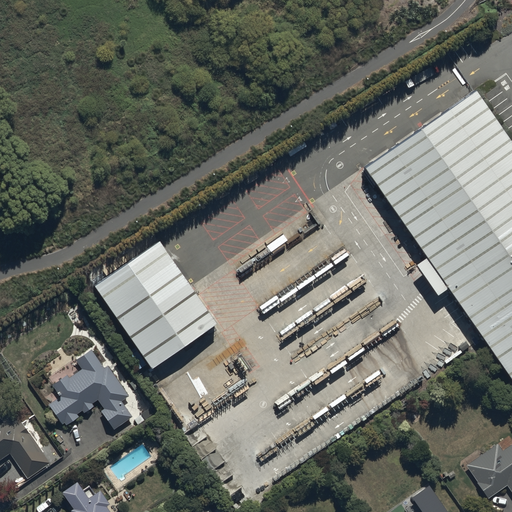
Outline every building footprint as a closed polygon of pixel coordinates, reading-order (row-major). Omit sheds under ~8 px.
[(511,146),(474,91),(362,168),(511,383),(511,146)] [(216,322),(158,240),(93,286),(151,368),(216,322)] [(108,363),(103,367),(91,348),(75,358),(81,367),(68,375),(66,372),(51,382),(53,385),(60,395),(48,403),(61,422),(64,420),(65,422),(78,414),(76,412),(82,408),(83,411),(94,404),(92,401),(97,398),(104,408),(101,409),(113,427),(131,415),(120,399),(129,394),(108,363)] [(0,457),(9,452),(26,477),(49,461),(15,410),(5,416),(1,410),(0,411),(0,457)] [(511,491),(511,441),(501,449),(497,443),(466,463),(488,496),(507,483),(511,491)] [(107,506),(103,499),(106,497),(99,486),(86,494),(75,478),(61,487),(72,504),(68,506),(72,511),(111,511),(108,505),(107,506)] [(448,511),(443,504),(429,484),(411,495),(422,511),(448,511)]
